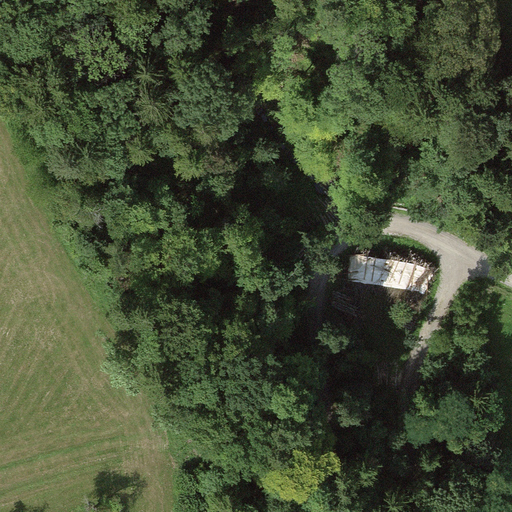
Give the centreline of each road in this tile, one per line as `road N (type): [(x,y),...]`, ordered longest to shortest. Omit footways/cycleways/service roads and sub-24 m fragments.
road 1 (track): [(511,275),(419,219),(357,214),(319,245),(312,287),(325,423),(313,511)]
road 2 (track): [(467,248),(420,349),(406,414),(424,511)]
